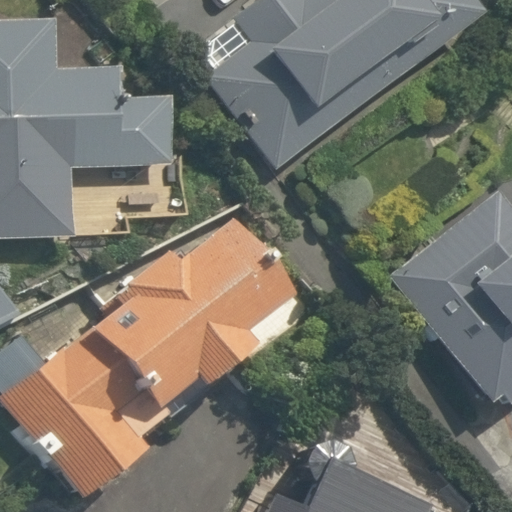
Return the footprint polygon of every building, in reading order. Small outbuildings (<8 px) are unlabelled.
[(244,58),(195,96),(263,184),(468,25),(448,0),(291,0),(283,7),(276,0),(267,0),(225,33),(244,58)] [(57,176),(149,174),(147,110),(103,111),(103,82),(39,83),(38,39),(0,40),(0,176),(33,176),(34,193),(57,192),(57,176)] [(511,221),(498,201),(379,286),(475,421),(511,394),(511,221)] [(171,403),(179,414),(240,369),(228,352),(270,320),(211,242),(0,400),(0,430),(60,511),(73,511),(135,466),(117,443),(171,403)] [(289,511),(379,511),(307,476),(289,511)]
